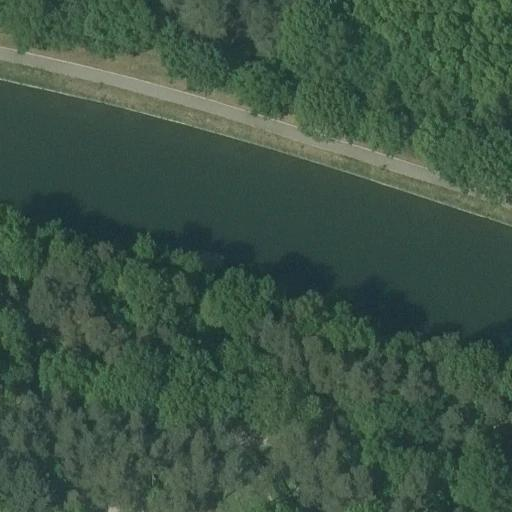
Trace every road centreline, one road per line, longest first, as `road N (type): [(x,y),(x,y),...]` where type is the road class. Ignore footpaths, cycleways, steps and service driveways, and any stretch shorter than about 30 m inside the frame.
road 1 (track): [(511,380),(230,296),(0,243)]
road 2 (track): [(511,163),(335,112),(285,79)]
road 3 (track): [(511,507),(415,468),(318,446)]
road 4 (track): [(285,79),(177,61),(92,74)]
road 5 (track): [(0,407),(182,432)]
road 6 (track): [(182,432),(318,446)]
